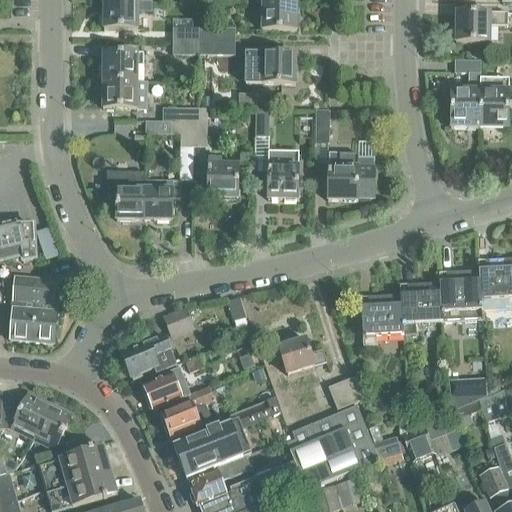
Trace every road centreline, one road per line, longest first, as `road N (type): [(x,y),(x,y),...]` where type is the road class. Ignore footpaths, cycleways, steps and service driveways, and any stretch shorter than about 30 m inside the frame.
road 1 (residential): [(117,297),(338,253),(436,223)]
road 2 (residential): [(117,297),(52,156),(52,0)]
road 3 (residential): [(436,223),(406,85),(406,0)]
road 4 (residential): [(157,511),(122,427),(97,397),(71,383)]
